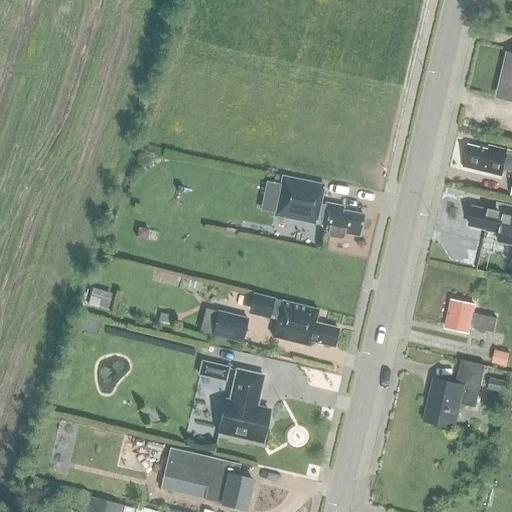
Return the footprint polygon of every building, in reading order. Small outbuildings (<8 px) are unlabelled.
[(511,56),(507,55),(498,96),(511,99),(511,56)] [(511,150),(507,149),(506,151),(488,147),(487,151),(467,146),(462,167),(500,176),(502,169),(511,171),(511,150)] [(323,210),(318,209),(323,186),(281,177),(273,216),(320,226),(319,229),(328,231),(327,235),(329,237),(339,239),(343,237),(343,234),(358,237),(362,215),(342,211),(342,207),(325,204),(323,210)] [(472,208),(468,226),(484,229),(484,231),(498,234),(496,240),(511,243),(511,208),(503,207),(502,213),(495,212),(489,210),(488,212),(472,208)] [(255,295),(252,306),(272,311),(270,319),(276,320),(272,337),(309,346),(310,341),(333,347),(338,329),(315,323),(318,311),(255,295)] [(474,329),(493,333),(496,319),(471,313),(472,305),(452,300),(445,329),(466,334),(468,326),(474,327),(474,329)] [(206,309),(200,333),(211,336),(217,312),(206,309)] [(217,312),(211,336),(240,343),(246,319),(217,312)] [(474,408),(484,366),(460,361),(455,384),(433,379),(423,421),(453,428),(459,404),(474,408)] [(197,362),(197,377),(223,378),(223,363),(197,362)] [(255,409),(262,377),(236,371),(228,403),(224,402),(217,432),(233,435),(232,437),(242,440),(243,438),(261,442),(264,428),(266,426),(267,423),(267,421),(267,418),(268,412),(255,409)] [(489,379),(487,389),(497,391),(492,415),(502,417),(507,394),(502,393),(505,383),(489,379)] [(206,487),(203,500),(245,510),(252,481),(230,475),(232,463),(169,448),(162,477),(206,487)] [(118,511),(121,506),(90,497),(85,511),(118,511)]
